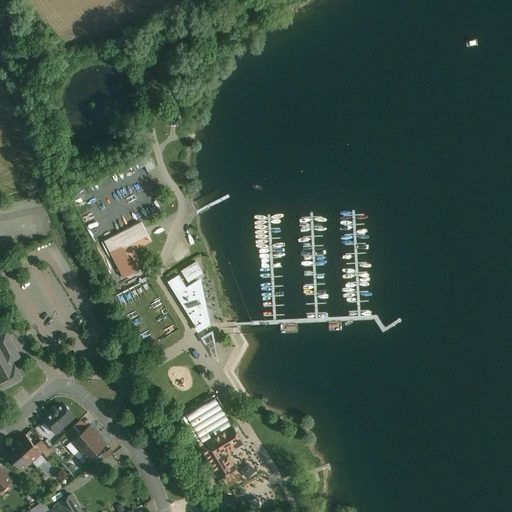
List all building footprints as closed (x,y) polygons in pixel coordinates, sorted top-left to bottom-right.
[(147,169),(156,165),(151,155),(143,159),(147,169)] [(141,221),(104,241),(123,278),(143,268),(133,250),(151,241),(141,221)] [(193,266),(202,262),(199,257),(191,260),(193,266)] [(200,279),(187,288),(179,274),(168,281),(199,330),(210,323),(206,318),(208,316),(200,279)] [(205,282),(212,313),(220,312),(213,280),(205,282)] [(218,361),(213,330),(201,337),(218,361)] [(12,368),(0,346),(0,374),(0,375),(0,374),(0,390),(21,378),(15,366),(12,368)] [(242,441),(215,397),(183,417),(220,477),(235,468),(225,452),(242,441)] [(67,406),(64,406),(62,403),(57,408),(54,408),(52,409),(52,412),(45,418),(50,423),(50,425),(51,428),(54,428),(57,425),(59,428),(62,428),(65,426),(65,423),(73,416),(68,411),(69,408),(67,406)] [(84,425),(80,421),(74,426),(78,430),(84,425)] [(90,425),(72,441),(79,450),(98,433),(94,429),(90,425)] [(98,433),(79,450),(88,459),(106,444),(102,439),(103,438),(98,433)] [(41,452),(25,434),(21,438),(20,438),(15,442),(32,461),(41,452)] [(52,452),(41,439),(36,444),(47,456),(52,452)] [(32,461),(15,442),(10,446),(11,447),(6,451),(22,469),(32,461)] [(232,487),(263,467),(250,447),(238,454),(245,464),(225,477),(232,487)] [(111,448),(102,454),(105,459),(114,453),(111,448)] [(11,470),(0,458),(0,467),(6,474),(11,470)] [(6,474),(0,467),(0,490),(0,491),(12,480),(6,474)] [(245,495),(269,481),(265,474),(240,488),(245,495)] [(81,511),(71,494),(60,500),(62,504),(67,511),(81,511)] [(257,497),(248,500),(250,509),(260,506),(257,497)] [(44,500),(30,509),(32,511),(47,511),(50,511),(44,500)]
